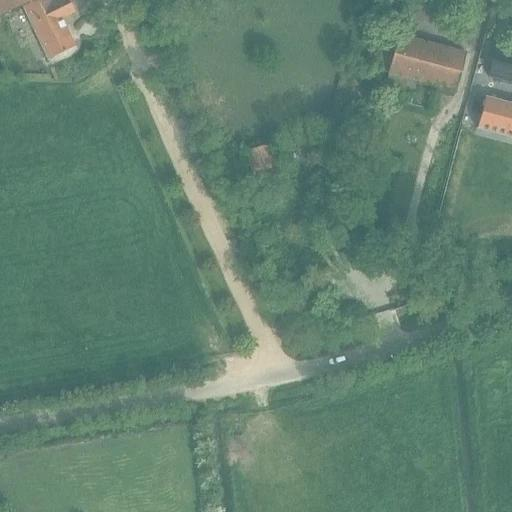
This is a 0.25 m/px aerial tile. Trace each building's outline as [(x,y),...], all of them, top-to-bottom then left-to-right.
[(61,19),(74,12),(68,0),(53,0),(52,0),(0,0),(0,16),(22,6),(48,59),(75,46),(61,19)] [(377,71),(390,74),(455,92),(466,54),(387,33),(377,71)] [(511,50),(495,46),(487,76),(511,82),(511,50)] [(511,103),(487,97),(478,128),(511,137),(511,103)] [(387,114),(348,104),(343,122),(360,126),(358,132),(380,138),(387,114)] [(269,143),(244,150),(251,174),(276,167),(269,143)]
